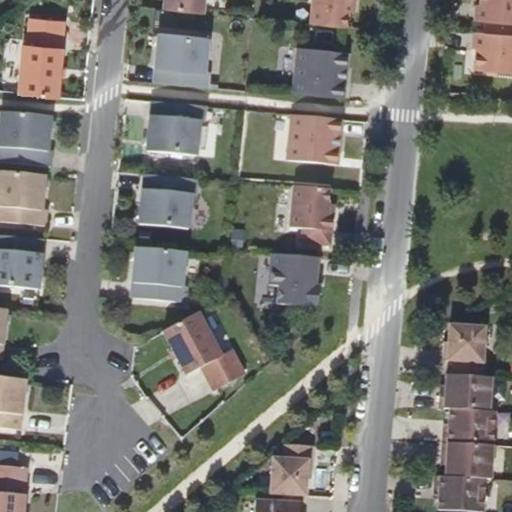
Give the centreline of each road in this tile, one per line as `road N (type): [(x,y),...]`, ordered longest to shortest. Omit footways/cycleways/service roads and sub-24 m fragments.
road 1 (residential): [(418,0),(364,511)]
road 2 (residential): [(124,0),(81,337),(106,384),(111,432)]
